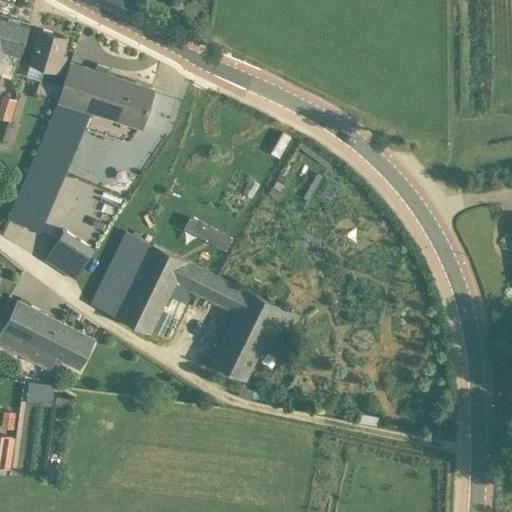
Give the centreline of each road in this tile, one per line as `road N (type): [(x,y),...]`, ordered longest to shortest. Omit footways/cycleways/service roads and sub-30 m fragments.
road 1 (tertiary): [(475,511),(478,388),(469,319),(456,272),(405,185),(330,120),(82,0)]
road 2 (track): [(479,448),(339,423),(208,384),(0,242)]
